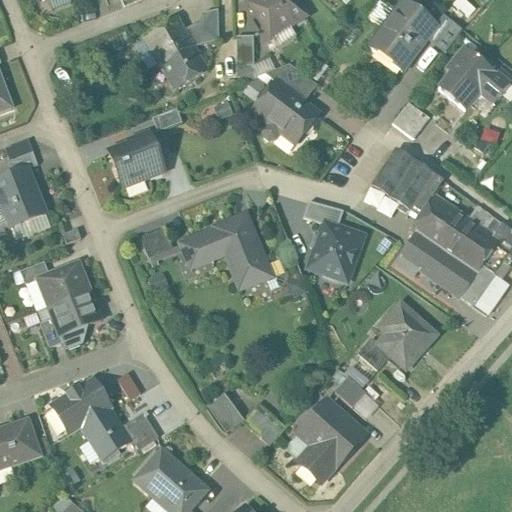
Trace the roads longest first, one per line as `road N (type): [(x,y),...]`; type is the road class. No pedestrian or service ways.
road 1 (residential): [(335,192),(267,173),(96,233)]
road 2 (residential): [(511,325),(345,511)]
road 3 (residential): [(292,511),(200,427),(141,346)]
road 4 (residential): [(96,233),(33,57)]
road 5 (residential): [(172,0),(33,57)]
road 6 (residential): [(0,393),(141,346)]
road 7 (residential): [(141,346),(96,233)]
